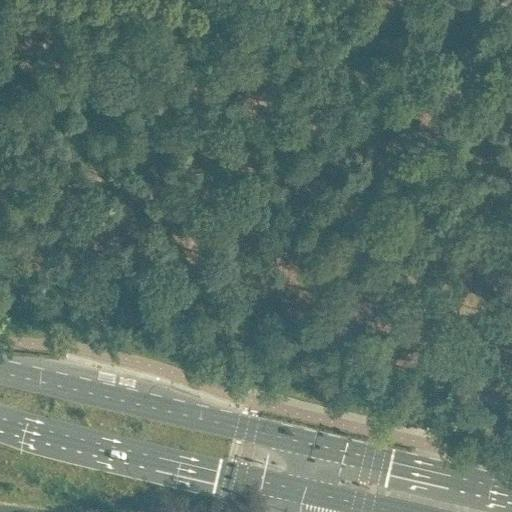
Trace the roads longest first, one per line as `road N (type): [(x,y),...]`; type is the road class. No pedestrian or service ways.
road 1 (secondary): [(314,447),(0,373)]
road 2 (secondary): [(0,420),(303,494)]
road 3 (secondary): [(511,493),(314,447)]
